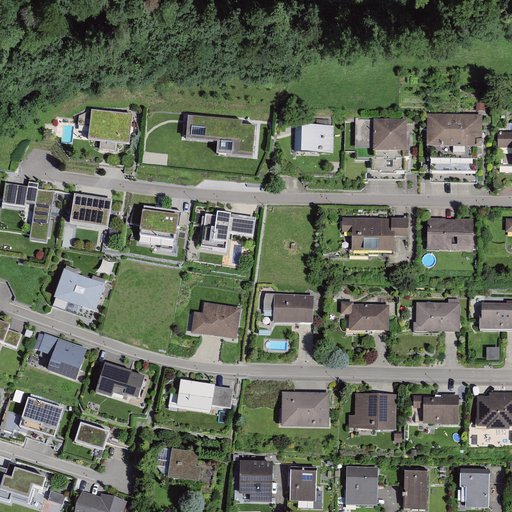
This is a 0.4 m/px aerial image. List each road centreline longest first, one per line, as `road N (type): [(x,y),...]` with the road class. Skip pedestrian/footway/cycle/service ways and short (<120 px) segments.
road 1 (residential): [(511,375),(203,367),(127,350),(0,304)]
road 2 (residential): [(511,203),(192,194),(33,168)]
road 3 (residential): [(0,445),(122,483)]
road 4 (track): [(113,0),(0,44)]
